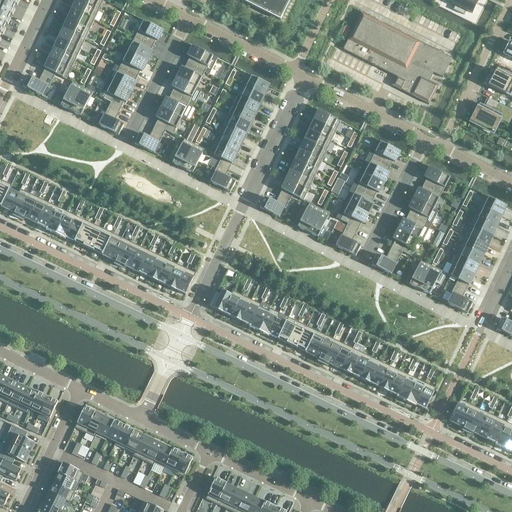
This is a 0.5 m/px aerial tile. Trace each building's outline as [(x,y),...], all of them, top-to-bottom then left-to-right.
[(15,4),(4,0),(0,0),(0,9),(11,14),(13,15),(15,10),(13,9),(15,4)] [(99,11),(77,0),(77,1),(73,10),(95,21),(95,20),(99,11)] [(77,0),(99,11),(99,10),(104,1),(102,0),(77,0)] [(239,0),(280,21),(290,0),(239,0)] [(471,13),(477,1),(473,0),(446,0),(450,2),(450,3),(456,6),(454,10),(464,15),(467,11),(471,13)] [(11,14),(0,9),(0,20),(6,24),(8,25),(11,20),(8,19),(11,14)] [(95,21),(73,10),(72,11),(73,11),(68,20),(90,31),(90,30),(95,21)] [(392,86),(429,105),(439,86),(430,81),(433,74),(443,78),(452,59),(366,15),(367,14),(362,12),(353,29),(346,43),(344,48),(343,50),(397,77),(406,82),(404,86),(402,90),(393,86),(392,86)] [(90,31),(68,20),(68,21),(64,30),(85,41),(86,40),(85,40),(90,31)] [(163,31),(143,21),(135,37),(153,46),(158,37),(160,38),(163,32),(163,31)] [(350,28),(345,26),(340,37),(345,39),(350,28)] [(85,41),(64,30),(63,30),(64,31),(59,40),(81,51),(81,50),(85,41)] [(153,46),(135,37),(128,52),(147,62),(150,57),(148,56),(153,46)] [(81,51),(59,40),(54,49),(76,61),(77,60),(76,60),(81,51)] [(511,59),(511,42),(509,41),(503,55),(511,59)] [(213,57),(193,47),(190,53),(192,54),(187,64),(205,73),(213,57)] [(76,61),(54,49),(54,50),(50,59),(72,70),(72,69),(76,61)] [(147,62),(128,52),(120,68),(138,77),(143,67),(144,68),(147,62)] [(72,70),(50,59),(50,60),(45,69),(56,74),(56,75),(67,80),(72,70)] [(205,73),(187,64),(182,73),(180,73),(178,78),(197,88),(205,73)] [(133,87),(138,77),(120,68),(115,65),(108,81),(132,93),(134,87),(133,87)] [(104,70),(98,67),(94,73),(101,77),(104,70)] [(510,97),(511,93),(511,75),(497,68),(488,86),(510,97)] [(56,74),(45,69),(42,76),(53,81),(56,75),(56,74)] [(228,72),(224,70),(219,80),(223,82),(228,72)] [(248,74),(248,75),(243,85),(264,96),(265,95),(264,95),(269,86),(269,85),(248,74)] [(39,82),(30,77),(28,82),(26,81),(24,85),(23,87),(27,89),(45,98),(49,89),(53,81),(42,76),(39,82)] [(397,77),(393,86),(402,90),(404,86),(406,82),(397,77)] [(202,90),(197,88),(178,78),(175,83),(176,84),(171,94),(194,106),(202,90)] [(129,99),(132,93),(108,81),(99,97),(111,103),(122,109),(127,98),(129,99)] [(79,86),(73,83),(60,106),(62,107),(67,110),(71,112),(83,88),(79,86)] [(264,96),(243,85),(242,85),(243,86),(238,94),(260,105),(264,96)] [(218,90),(213,87),(209,94),(215,97),(218,90)] [(83,88),(71,112),(74,114),(79,116),(81,117),(93,93),(86,89),(83,88)] [(186,121),(194,106),(171,94),(166,104),(165,103),(162,109),(181,119),(186,121)] [(260,105),(238,94),(238,95),(234,104),(255,115),(256,115),(255,114),(260,105)] [(495,129),(500,119),(509,124),(511,117),(511,110),(489,99),(485,107),(480,104),(471,121),(480,126),(482,123),(495,129)] [(122,109),(111,103),(110,104),(109,106),(108,109),(118,114),(120,111),(122,109)] [(211,106),(204,103),(201,109),(207,112),(211,106)] [(255,115),(234,104),(233,105),(229,114),(251,125),(251,124),(255,115)] [(118,114),(108,109),(104,107),(95,124),(114,134),(119,136),(120,134),(122,130),(120,129),(122,125),(115,121),(118,114)] [(181,119),(162,109),(159,114),(161,115),(155,126),(166,131),(173,135),(181,119)] [(341,122),(319,111),(319,112),(314,121),(336,132),(341,122)] [(251,125),(229,114),(228,115),(229,115),(224,124),(246,135),(246,134),(251,125)] [(336,132),(314,121),(314,122),(310,131),(331,142),(332,141),(331,141),(336,132)] [(246,135),(224,124),(224,125),(220,134),(241,145),(242,144),(241,144),(246,135)] [(194,125),(189,135),(194,138),(199,128),(194,125)] [(166,131),(155,126),(152,132),(163,137),(166,131)] [(331,142),(310,131),(309,132),(310,132),(305,141),(327,152),(327,151),(331,142)] [(345,137),(350,140),(354,133),(350,131),(348,131),(345,137)] [(159,144),(163,137),(152,132),(149,138),(142,134),(140,139),(138,138),(135,142),(134,144),(139,146),(158,156),(163,146),(159,144)] [(241,145),(220,134),(219,134),(220,135),(215,143),(237,154),(241,145)] [(191,143),(194,138),(189,135),(186,141),(191,143)] [(186,141),(184,140),(172,164),(174,164),(178,167),(182,169),(195,145),(191,143),(186,141)] [(400,152),(376,140),(368,156),(390,167),(395,158),(397,159),(400,153),(400,152)] [(327,152),(305,141),(305,142),(300,151),(322,162),(323,161),(322,161),(327,152)] [(237,154),(215,143),(215,144),(215,145),(211,153),(232,164),(237,154)] [(195,145),(182,169),(186,171),(190,173),(192,174),(205,150),(195,145)] [(322,162),(300,151),(300,152),(296,161),(318,172),(318,171),(322,162)] [(232,164),(211,153),(210,154),(213,155),(221,159),(218,166),(228,171),(232,164)] [(390,167),(368,156),(360,171),(384,184),(387,178),(385,177),(390,167)] [(212,159),(208,166),(214,168),(216,165),(218,166),(219,163),(212,159)] [(318,172),(296,161),(295,161),(296,161),(291,170),(313,181),(318,172)] [(228,171),(218,166),(214,173),(216,174),(211,183),(227,191),(230,193),(234,187),(232,186),(234,182),(225,177),(228,171)] [(450,178),(430,168),(427,174),(429,175),(424,185),(442,194),(450,178)] [(313,181),(291,170),(291,171),(287,180),(308,191),(309,191),(308,190),(313,181)] [(384,184),(360,171),(352,187),(374,198),(380,188),(381,189),(384,184)] [(308,191),(287,180),(286,181),(287,181),(282,190),(303,201),(308,191)] [(9,190),(10,190),(12,186),(2,181),(0,185),(0,206),(1,207),(9,190)] [(343,183),(338,181),(333,191),(337,193),(343,183)] [(442,194),(424,185),(419,195),(417,194),(414,199),(434,209),(442,194)] [(374,198),(352,187),(344,202),(368,214),(371,208),(370,208),(374,198)] [(19,194),(18,194),(10,190),(9,190),(1,207),(10,212),(19,194)] [(18,218),(30,194),(20,190),(18,194),(19,194),(10,212),(14,214),(13,216),(18,218)] [(303,201),(282,190),(279,197),(289,202),(292,196),(303,201)] [(29,221),(39,199),(30,194),(18,218),(24,221),(25,219),(29,221)] [(506,207),(485,196),(480,206),(501,217),(502,216),(501,216),(506,207)] [(275,203),(267,198),(265,203),(263,202),(261,206),(259,208),(263,210),(279,218),(284,209),(286,209),(289,202),(279,197),(275,203)] [(38,225),(48,203),(39,199),(29,221),(38,225)] [(434,209),(414,199),(412,205),(413,206),(408,216),(430,227),(438,211),(434,209)] [(368,214),(344,202),(336,218),(348,224),(359,229),(364,219),(365,220),(368,214)] [(47,229),(57,208),(48,203),(38,225),(47,229)] [(320,209),(309,204),(307,209),(297,228),(299,229),(304,231),(308,233),(320,209)] [(501,217),(480,206),(479,207),(475,216),(497,227),(497,226),(501,217)] [(56,235),(67,212),(57,208),(47,229),(51,231),(50,232),(56,235)] [(323,210),(320,209),(308,233),(311,235),(316,237),(318,238),(319,236),(322,238),(327,228),(323,227),(330,214),(323,210)] [(65,238),(76,216),(67,212),(56,235),(61,238),(62,236),(65,238)] [(75,243),(85,221),(76,216),(65,238),(75,243)] [(430,227),(408,216),(403,225),(401,224),(399,230),(418,240),(423,242),(430,227)] [(497,227),(475,216),(475,217),(470,225),(492,237),(492,236),(497,227)] [(84,247),(94,225),(85,221),(75,243),(84,247)] [(337,222),(334,229),(343,234),(345,230),(346,227),(337,222)] [(357,232),(359,229),(348,224),(347,226),(346,227),(345,230),(355,236),(357,232)] [(93,251),(103,230),(94,225),(84,247),(93,251)] [(492,237),(470,225),(470,226),(466,235),(488,246),(488,245),(492,237)] [(102,256),(113,234),(103,230),(93,251),(102,256)] [(355,236),(345,230),(343,234),(336,247),(352,255),(355,257),(356,255),(359,251),(357,250),(359,246),(352,242),(355,236)] [(418,240),(399,230),(396,236),(397,236),(392,246),(410,255),(418,240)] [(432,247),(436,249),(444,234),(440,232),(432,247)] [(111,260),(122,238),(113,234),(102,256),(111,260)] [(488,246),(466,235),(465,236),(466,236),(461,245),(483,256),(483,255),(488,246)] [(120,267),(131,243),(122,238),(111,260),(115,262),(114,264),(120,267)] [(130,269),(140,247),(131,243),(120,267),(125,269),(126,267),(130,269)] [(483,256),(461,245),(461,246),(457,255),(478,266),(479,265),(478,265),(483,256)] [(410,255),(392,246),(391,250),(389,253),(399,258),(401,255),(402,254),(403,252),(410,256),(410,255)] [(139,274),(149,252),(140,247),(130,269),(139,274)] [(148,278),(159,256),(149,252),(139,274),(148,278)] [(376,268),(391,275),(399,258),(389,253),(386,259),(379,255),(376,260),(375,259),(372,264),(371,265),(376,268)] [(478,266),(457,255),(456,255),(456,256),(452,265),(474,276),(474,275),(478,266)] [(157,282),(168,260),(159,256),(148,278),(157,282)] [(167,287),(177,265),(168,260),(157,282),(167,287)] [(421,261),(413,277),(409,285),(411,286),(415,288),(419,290),(431,266),(428,265),(421,261)] [(176,291),(186,269),(177,265),(167,287),(176,291)] [(474,276),(452,265),(448,274),(469,285),(474,276)] [(431,266),(419,290),(423,292),(427,294),(430,295),(442,271),(431,266)] [(185,296),(196,274),(186,269),(176,291),(185,296)] [(469,285),(448,274),(447,275),(458,281),(457,282),(456,283),(455,287),(465,292),(467,289),(469,285)] [(465,292),(455,287),(451,294),(452,295),(448,304),(463,312),(467,314),(468,313),(470,308),(469,307),(471,303),(462,298),(465,292)] [(232,294),(222,289),(219,296),(216,294),(210,307),(223,314),(232,294)] [(232,318),(242,296),(233,291),(232,294),(223,314),(232,318)] [(241,322),(251,300),(242,296),(232,318),(241,322)] [(259,309),(261,305),(251,300),(241,322),(250,327),(259,309)] [(268,314),(267,313),(259,309),(250,327),(254,329),(254,330),(259,332),(268,314)] [(277,318),(280,314),(270,309),(267,313),(268,314),(259,332),(264,335),(265,334),(269,336),(277,318)] [(286,322),(277,318),(269,336),(278,340),(286,322)] [(287,344),(298,322),(288,318),(286,322),(278,340),(287,344)] [(511,323),(504,320),(501,324),(500,323),(497,328),(497,329),(502,332),(511,337),(511,323)] [(296,349),(307,327),(298,322),(287,344),(296,349)] [(305,353),(316,331),(307,327),(296,349),(305,353)] [(315,358),(325,336),(316,331),(305,353),(315,358)] [(323,364),(334,340),(325,336),(315,358),(319,359),(318,362),(323,364)] [(333,366),(344,344),(334,340),(323,364),(328,366),(329,364),(333,366)] [(342,371),(353,349),(344,344),(333,366),(342,371)] [(351,375),(362,353),(353,349),(342,371),(351,375)] [(361,380),(371,358),(362,353),(351,375),(361,380)] [(370,384),(380,362),(371,358),(361,380),(370,384)] [(379,388),(389,366),(380,362),(370,384),(379,388)] [(388,393),(399,371),(389,366),(379,388),(388,393)] [(397,397),(408,375),(399,371),(388,393),(397,397)] [(406,403),(417,380),(408,375),(397,397),(401,399),(401,400),(406,403)] [(0,400),(8,405),(18,384),(8,380),(0,396),(0,400)] [(416,406),(427,384),(417,380),(406,403),(411,405),(412,404),(416,406)] [(18,409),(27,389),(18,384),(8,405),(18,409)] [(436,389),(427,384),(416,406),(425,410),(436,389)] [(30,410),(38,394),(37,394),(27,389),(18,409),(28,414),(30,410)] [(38,393),(37,394),(38,394),(30,410),(39,414),(40,415),(48,398),(38,393)] [(58,403),(48,398),(40,415),(39,414),(37,419),(48,424),(58,403)] [(459,427),(470,405),(460,400),(450,422),(459,427)] [(468,433),(479,409),(470,405),(459,427),(463,429),(462,431),(468,433)] [(75,428),(85,433),(95,413),(95,412),(93,411),(91,410),(85,407),(75,428)] [(478,436),(488,414),(479,409),(468,433),(473,436),(474,434),(478,436)] [(95,438),(96,436),(104,418),(103,417),(103,416),(100,415),(95,413),(85,433),(95,438)] [(487,440),(497,418),(488,414),(478,436),(487,440)] [(96,436),(106,441),(107,438),(106,438),(114,422),(109,420),(106,418),(104,418),(96,436)] [(496,444),(507,422),(497,418),(487,440),(496,444)] [(107,438),(116,443),(124,426),(119,424),(119,423),(116,422),(114,421),(114,422),(106,438),(107,438)] [(505,450),(511,434),(511,425),(507,422),(496,444),(500,446),(499,447),(505,450)] [(115,445),(125,450),(134,431),(134,432),(134,431),(132,430),(130,428),(129,429),(124,426),(116,443),(115,445)] [(17,428),(9,444),(30,453),(34,443),(25,439),(28,433),(17,428)] [(134,454),(135,454),(143,436),(142,435),(139,434),(134,432),(134,431),(125,450),(134,454)] [(134,457),(143,461),(153,441),(148,438),(145,437),(143,436),(135,454),(134,454),(133,456),(134,457)] [(143,461),(154,466),(155,464),(154,464),(163,445),(161,445),(161,444),(158,443),(153,441),(143,461)] [(9,444),(2,459),(13,464),(15,459),(25,464),(30,453),(9,444)] [(154,464),(155,464),(164,468),(164,469),(165,466),(173,450),(172,450),(167,448),(168,447),(165,446),(163,445),(154,464)] [(165,466),(174,471),(175,471),(183,454),(181,453),(178,452),(173,449),(172,450),(173,450),(165,466)] [(173,473),(184,478),(193,459),(187,456),(185,455),(183,454),(175,471),(174,471),(173,473)] [(0,482),(4,476),(16,482),(21,471),(12,466),(0,460),(0,482)] [(79,484),(84,474),(63,463),(58,474),(79,484)] [(54,484),(74,494),(79,484),(58,474),(54,484)] [(206,500),(216,505),(226,485),(227,484),(226,484),(225,483),(222,481),(222,482),(216,479),(206,500)] [(0,482),(0,504),(4,506),(10,495),(0,490),(0,483),(0,482)] [(65,501),(70,503),(74,494),(54,484),(49,494),(65,501)] [(216,505),(226,510),(236,489),(234,488),(231,487),(226,485),(216,505)] [(226,510),(231,511),(236,511),(246,494),(240,491),(238,490),(236,489),(226,510)] [(49,494),(45,503),(61,511),(65,501),(49,494)] [(236,511),(248,511),(255,498),(253,498),(254,497),(251,496),(246,494),(236,511)] [(248,511),(260,511),(265,503),(260,501),(260,500),(257,499),(255,498),(248,511)] [(138,511),(137,511),(163,511),(142,501),(138,511)] [(260,511),(273,511),(276,507),(274,506),(271,505),(265,502),(265,503),(260,511)] [(40,511),(63,511),(61,511),(45,503),(40,511)]
